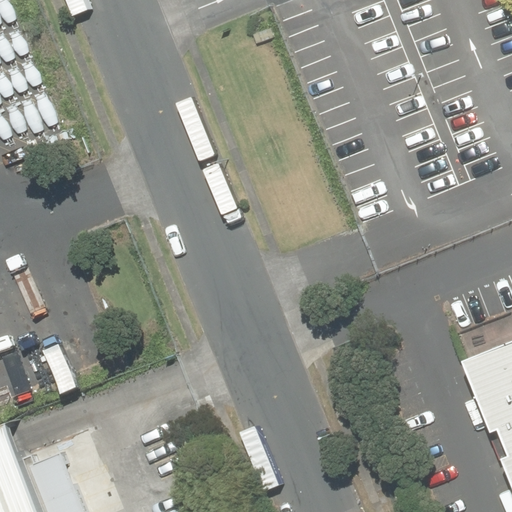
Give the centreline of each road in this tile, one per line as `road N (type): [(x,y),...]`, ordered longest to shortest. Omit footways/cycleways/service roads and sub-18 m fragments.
road 1 (unclassified): [(331,511),(122,0)]
road 2 (unknown): [(0,211),(16,220),(50,209),(180,143)]
